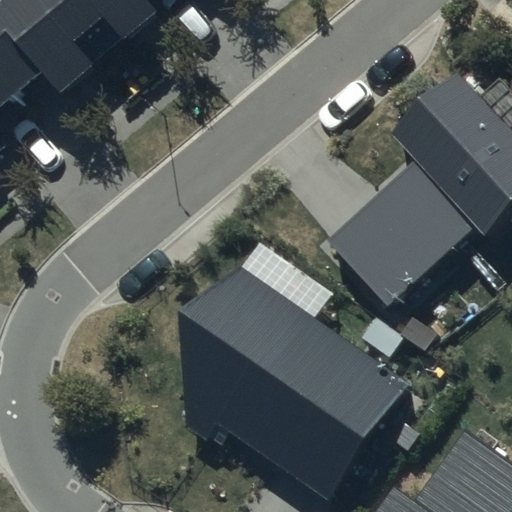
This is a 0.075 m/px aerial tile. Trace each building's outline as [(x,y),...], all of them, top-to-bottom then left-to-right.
[(0,0),(0,158),(14,147),(0,129),(0,124),(52,80),(70,101),(105,71),(100,65),(124,44),(129,50),(169,16),(155,0),(0,0)] [(511,118),(461,62),(424,77),(396,119),(421,147),(479,215),(487,225),(511,187),(511,118)] [(479,215),(421,147),(333,228),(390,297),(479,215)] [(247,257),(185,295),(187,418),(210,434),(220,419),(329,494),(412,375),(318,309),(333,287),(262,238),(247,257)] [(511,511),(511,463),(465,430),(413,502),(392,488),(374,511),(511,511)]
